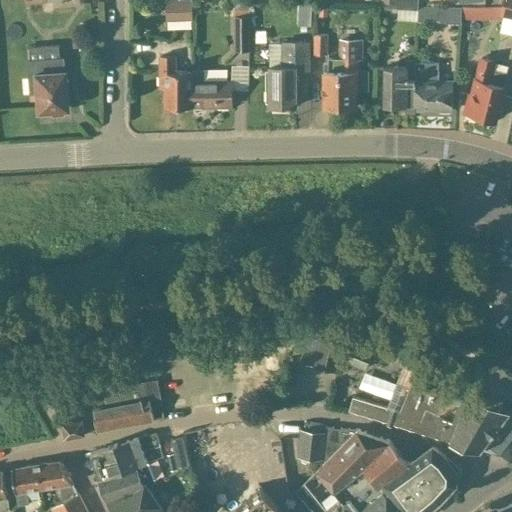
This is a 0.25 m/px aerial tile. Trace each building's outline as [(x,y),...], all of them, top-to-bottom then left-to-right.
[(388,0),(388,8),(419,10),(419,6),(419,0),(388,0)] [(511,0),(505,0),(504,7),(503,15),(511,16),(511,0)] [(193,1),(179,1),(167,2),(167,21),(180,21),(193,20),(193,1)] [(446,7),(446,23),(461,23),(462,20),(462,7),(446,7)] [(462,7),(462,20),(503,20),(503,15),(504,7),(462,7)] [(234,16),(234,52),(251,51),(251,16),(250,16),(250,10),(235,10),(235,16),(234,16)] [(329,34),(314,34),(313,54),(328,55),(329,34)] [(356,107),(356,91),(370,91),(370,71),(360,71),(360,60),(364,60),(364,39),(339,39),(339,59),(329,59),(329,72),(325,72),(325,107),(356,107)] [(297,107),(297,70),(311,70),(311,41),(282,41),(282,67),(270,67),(270,107),(297,107)] [(28,93),(35,93),(37,111),(51,109),(52,111),(61,110),(63,108),(66,108),(61,57),(60,44),(26,47),(27,59),(25,59),(28,93)] [(164,107),(191,107),(191,70),(177,70),(177,57),(160,56),(160,89),(164,89),(164,107)] [(496,120),(504,87),(508,73),(494,69),(496,60),(482,57),(468,114),(496,120)] [(416,110),(416,64),(416,62),(407,61),(407,67),(385,67),(385,106),(405,106),(405,113),(416,113),(416,110)] [(438,65),(416,64),(416,110),(420,110),(421,113),(439,114),(439,111),(452,112),(453,81),(438,81),(438,65)] [(203,70),(191,70),(191,107),(232,107),(232,81),(203,81),(203,70)] [(315,368),(337,373),(344,341),(321,336),(320,343),(314,342),(310,358),(316,359),(315,368)] [(372,352),(348,343),(342,360),(365,369),(372,352)] [(222,364),(233,356),(226,346),(215,354),(222,364)] [(423,435),(447,442),(449,443),(450,441),(500,456),(511,439),(511,411),(511,410),(470,393),(458,388),(458,386),(417,370),(405,365),(388,406),(353,395),(349,411),(397,426),(423,434),(423,435)] [(155,420),(152,405),(162,404),(158,379),(101,390),(104,406),(93,408),(98,431),(155,420)] [(84,418),(63,421),(65,438),(87,434),(87,433),(84,418)] [(300,429),(298,457),(326,461),(356,430),(326,427),(325,431),(300,429)] [(358,428),(356,430),(326,461),(317,470),(310,477),(317,486),(324,479),(335,492),(340,499),(326,511),(305,485),(297,491),(314,511),(313,511),(427,511),(447,496),(454,489),(457,485),(458,471),(446,453),(435,444),(434,446),(410,463),(391,440),(358,428)] [(166,511),(165,510),(164,510),(159,501),(158,502),(151,492),(151,491),(148,487),(156,482),(154,478),(144,450),(161,446),(157,434),(139,438),(132,440),(131,440),(92,452),(99,481),(100,480),(109,503),(115,511),(166,511)] [(190,468),(184,436),(172,439),(175,453),(168,455),(171,471),(177,470),(178,470),(190,468)] [(60,486),(62,502),(79,493),(74,483),(62,459),(40,463),(44,488),(60,486)] [(30,504),(28,491),(44,488),(40,463),(12,468),(17,493),(19,505),(30,504)] [(9,510),(8,498),(4,469),(0,469),(0,509),(0,511),(9,510)] [(89,511),(79,493),(62,502),(51,508),(52,511),(89,511)] [(283,511),(266,493),(244,511),(283,511)]
